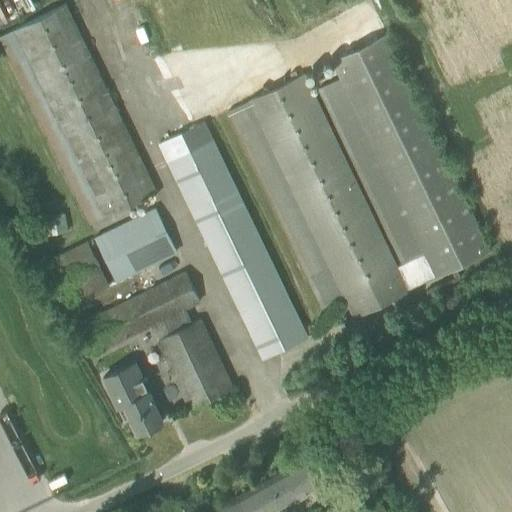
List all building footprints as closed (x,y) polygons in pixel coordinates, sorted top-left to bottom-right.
[(0,35),(0,39),(89,224),(157,191),(66,4),(0,35)] [(487,252),(383,36),(332,60),(340,77),(317,88),(401,264),(396,267),(303,74),(226,111),(321,308),(345,296),(355,315),(487,252)] [(308,338),(205,122),(160,143),(263,359),(308,338)] [(156,203),(117,222),(139,267),(178,248),(156,203)] [(92,353),(151,326),(189,408),(233,387),(200,318),(192,322),(188,313),(186,309),(200,303),(185,272),(77,322),(92,353)] [(137,432),(163,420),(135,362),(102,377),(116,406),(117,406),(124,420),(130,417),(137,432)] [(266,511),(330,477),(316,451),(215,506),(218,511),(266,511)] [(359,511),(383,511),(377,501),(359,511)]
